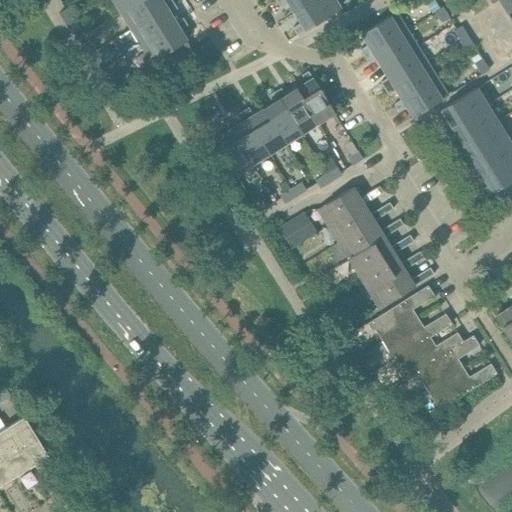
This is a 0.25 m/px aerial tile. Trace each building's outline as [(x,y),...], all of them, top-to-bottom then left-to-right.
[(111,0),(119,13),(139,0),(111,0)] [(139,0),(119,13),(129,29),(172,3),(169,0),(162,0),(161,1),(160,0),(139,0)] [(294,13),(314,0),(278,0),(276,1),(280,7),(287,3),(294,13)] [(333,0),(314,0),(294,13),(300,24),(293,28),(297,35),(304,30),(305,30),(339,9),(333,0)] [(507,15),(511,11),(511,7),(507,0),(506,0),(500,4),(507,15)] [(129,29),(118,36),(128,52),(139,45),(174,23),(168,13),(175,9),(172,3),(129,29)] [(442,7),(434,12),(441,23),(449,18),(442,7)] [(64,24),(72,19),(66,9),(58,14),(64,24)] [(360,50),(364,56),(406,30),(395,13),(360,35),(367,46),(360,50)] [(71,35),(73,34),(79,30),(72,19),(64,24),(71,35)] [(174,23),(139,45),(150,63),(151,62),(159,75),(197,59),(185,41),(178,30),(185,25),(181,19),(174,23)] [(453,31),(460,41),(468,36),(461,26),(453,31)] [(416,46),(406,30),(364,56),(367,62),(374,58),(381,68),(416,46)] [(474,47),(468,36),(460,41),(467,52),(474,47)] [(87,55),(95,51),(88,40),(80,45),(87,55)] [(416,46),(381,68),(387,78),(380,83),(384,89),(426,62),(416,46)] [(94,66),(97,65),(101,62),(100,59),(95,52),(95,51),(87,55),(94,66)] [(477,54),(471,58),(474,64),(481,60),(477,54)] [(489,70),(482,59),(481,60),(474,64),(481,75),(489,70)] [(395,90),(401,100),(436,79),(426,62),(384,89),(388,95),(395,90)] [(104,76),(110,87),(118,82),(112,71),(104,76)] [(317,124),(334,113),(312,78),(307,71),(301,75),(305,82),(295,89),(317,124)] [(436,79),(401,100),(394,105),(398,111),(405,107),(412,118),(447,96),(436,79)] [(300,134),(317,124),(295,89),(285,95),(280,88),(274,92),(300,134)] [(440,126),(444,132),(486,106),(475,88),(440,110),(447,121),(440,126)] [(273,103),(262,109),(284,144),(300,134),(274,92),(268,96),(273,103)] [(455,133),(461,144),(496,122),(486,106),(444,132),(447,138),(455,133)] [(247,108),(241,112),(268,154),(284,144),(262,109),(252,116),(247,108)] [(268,154),(241,112),(236,116),(240,123),(230,129),(252,164),(268,154)] [(224,133),(212,140),(234,175),(252,164),(230,129),(226,122),(219,126),(224,133)] [(460,158),(464,164),(506,138),(496,122),(461,144),(467,154),(460,158)] [(511,147),(506,138),(464,164),(468,170),(475,166),(481,176),(511,157),(511,147)] [(352,166),(362,160),(362,159),(357,151),(347,158),(352,166)] [(487,186),(480,191),(485,197),(492,193),(511,180),(511,157),(481,176),(487,186)] [(336,167),(325,174),(330,182),(341,175),(336,167)] [(330,182),(325,174),(315,181),(320,188),(330,182)] [(301,183),(290,189),(295,197),(305,190),(301,183)] [(327,227),(362,205),(382,193),(378,186),(358,199),(351,188),(316,210),(327,227)] [(295,197),(290,189),(279,196),(284,204),(295,197)] [(264,198),(253,205),(258,213),(269,206),(264,198)] [(368,215),(362,205),(327,227),(337,243),(372,221),(392,209),(388,203),(368,215)] [(303,213),(277,229),(290,249),(315,233),(303,213)] [(379,231),(372,221),(337,243),(348,260),(383,238),(402,225),(398,219),(379,231)] [(389,247),(383,238),(348,260),(358,276),(393,254),(413,241),(409,235),(389,247)] [(399,264),(393,254),(358,276),(368,292),(403,270),(423,258),(419,251),(399,264)] [(409,280),(403,270),(368,292),(379,309),(413,287),(433,274),(429,267),(409,280)] [(427,286),(366,323),(371,331),(374,329),(381,341),(417,318),(411,309),(433,296),(427,286)] [(511,348),(511,310),(510,307),(500,313),(495,306),(489,310),(511,348)] [(417,318),(381,341),(388,352),(385,353),(390,361),(393,360),(429,337),(451,324),(444,314),(423,327),(417,318)] [(434,345),(429,337),(393,360),(399,371),(397,372),(401,379),(412,373),(462,341),(456,332),(434,345)] [(419,378),(426,390),(462,367),(456,358),(478,345),(472,335),(462,341),(412,373),(416,380),(419,378)] [(430,402),(435,411),(496,373),(489,362),(467,376),(462,367),(426,390),(432,401),(430,402)] [(0,402),(9,397),(4,388),(0,390),(0,402)] [(29,468),(48,457),(23,417),(5,428),(29,468)] [(0,431),(0,459),(12,479),(29,468),(5,428),(0,431)] [(0,486),(12,479),(0,459),(0,486)]
